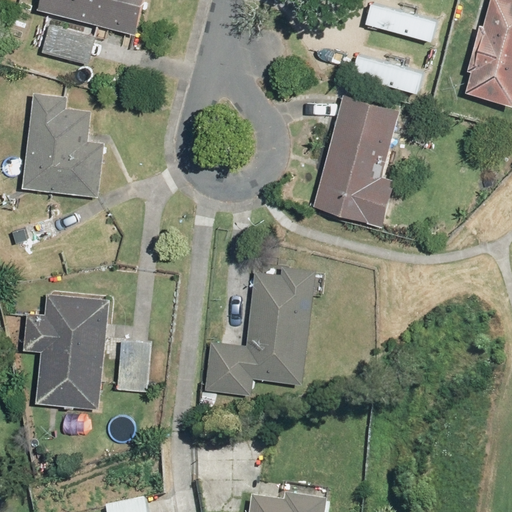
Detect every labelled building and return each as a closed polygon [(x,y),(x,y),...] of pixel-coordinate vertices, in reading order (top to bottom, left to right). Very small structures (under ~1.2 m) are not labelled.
[(88,64),(100,23),(139,34),(147,0),(41,0),(40,7),(55,11),(43,51),(88,64)] [(511,0),(493,0),(488,21),(481,19),(467,70),(474,72),(469,90),(511,101),(511,0)] [(71,95),(34,92),(26,187),(101,194),(106,135),(92,134),(94,107),(70,105),(71,95)] [(404,109),(346,94),(317,205),(386,223),(398,178),(386,175),(404,109)] [(307,380),(316,270),(257,265),(250,344),(213,341),(209,389),(253,393),(254,376),(307,380)] [(47,292),(46,313),(28,312),(26,349),(44,350),(42,401),(102,404),(108,295),(47,292)] [(153,340),(122,338),(120,388),(150,389),(153,340)] [(328,511),(332,489),(299,484),(297,497),(289,495),(288,502),(255,497),(252,511),(328,511)] [(106,503),(108,511),(151,511),(149,495),(106,503)]
